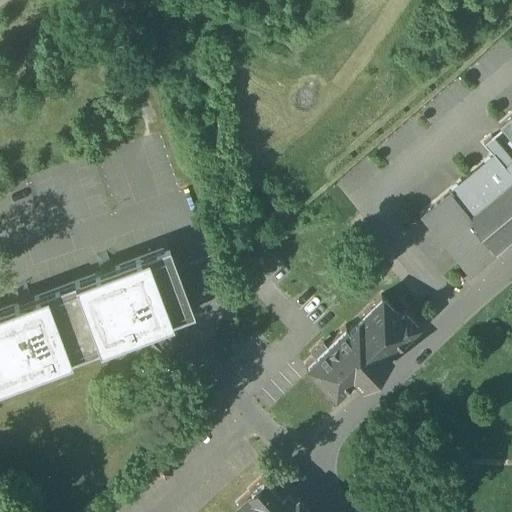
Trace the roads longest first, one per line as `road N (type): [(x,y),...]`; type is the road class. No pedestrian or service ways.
road 1 (residential): [(511,272),(333,437),(325,472),(342,511)]
road 2 (track): [(127,149),(148,118),(98,0)]
